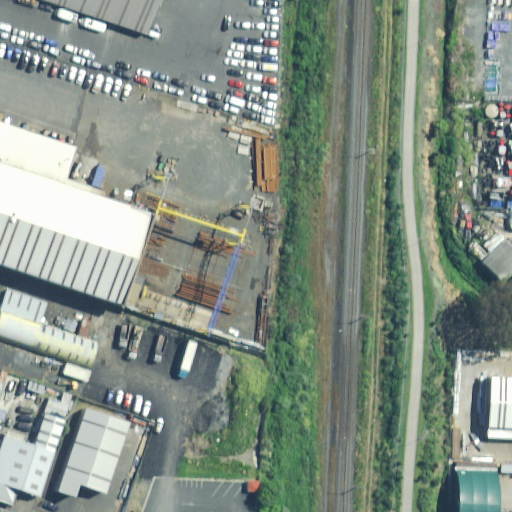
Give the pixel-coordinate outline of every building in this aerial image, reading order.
[(36,0),(142,34),(153,0),(36,0)] [(0,275),(112,312),(114,305),(143,219),(54,190),(68,151),(0,128),(0,275)] [(511,251),(502,241),(479,263),(498,282),(511,268),(511,251)] [(46,303),(5,290),(0,305),(0,338),(87,368),(96,342),(39,323),(46,303)] [(511,381),(484,380),(482,430),(511,431),(511,381)] [(124,426),(80,411),(51,493),(67,499),(71,487),(99,496),(124,426)] [(30,447),(2,438),(0,442),(0,500),(10,504),(14,492),(36,499),(61,422),(41,415),(30,447)] [(490,511),(492,483),(473,482),(472,489),(452,488),(451,511),(490,511)]
